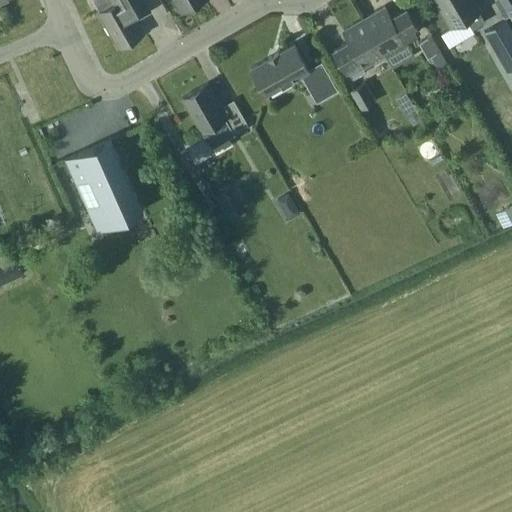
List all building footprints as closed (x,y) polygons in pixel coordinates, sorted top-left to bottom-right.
[(150,11),(144,0),(95,0),(101,10),(99,12),(119,47),(144,33),(136,19),(150,11)] [(174,0),(181,11),(200,0),(174,0)] [(485,21),(479,11),(480,10),(474,0),(437,0),(453,26),(466,18),(472,28),(485,21)] [(511,0),(501,0),(511,18),(511,0)] [(364,18),(386,54),(406,42),(404,38),(420,29),(407,7),(391,16),(385,6),(364,18)] [(365,66),(386,54),(364,18),(344,30),(349,40),(334,49),(347,71),(362,62),(365,66)] [(511,28),(506,18),(484,31),(509,74),(511,72),(511,28)] [(432,54),(437,63),(447,57),(433,33),(419,41),(428,57),(432,54)] [(309,68),(295,43),(251,68),(266,94),(301,74),(317,102),(339,89),(322,60),(309,68)] [(208,82),(182,97),(210,145),(248,124),(234,99),(222,106),(208,82)] [(363,82),(350,90),(360,108),(374,100),(363,82)] [(418,112),(406,91),(395,97),(408,118),(418,112)] [(110,138),(64,159),(97,230),(143,209),(110,138)] [(228,220),(237,215),(225,194),(215,200),(228,220)] [(511,204),(495,214),(503,227),(511,221),(511,204)] [(0,284),(13,278),(5,260),(0,262),(0,284)]
